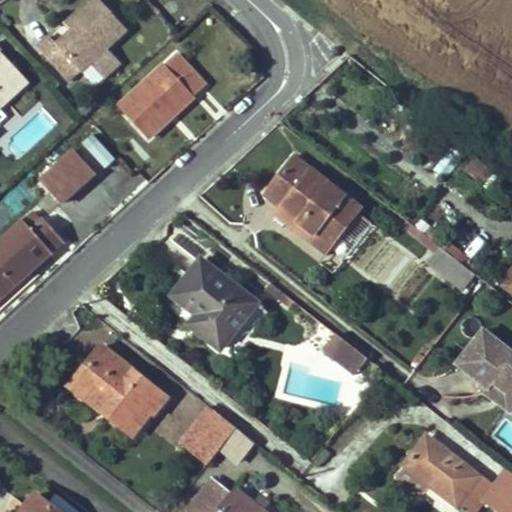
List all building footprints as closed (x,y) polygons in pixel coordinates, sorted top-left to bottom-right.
[(90,0),(71,19),(76,25),(68,32),(57,43),(51,38),(37,50),(69,83),(90,64),(104,79),(117,66),(104,52),(126,31),(96,0),(90,0)] [(71,19),(63,26),(68,32),(76,25),(71,19)] [(0,109),(28,83),(0,52),(0,109)] [(188,95),(193,100),(207,88),(178,56),(122,107),(151,139),(172,119),(167,115),(188,95)] [(167,115),(172,119),(193,100),(188,95),(167,115)] [(100,169),(113,161),(93,132),(81,140),(100,169)] [(41,182),(63,206),(94,176),(72,152),(41,182)] [(489,185),(498,174),(491,169),(477,157),(467,168),(489,185)] [(323,228),(338,240),(361,211),(293,158),(264,193),(281,207),(318,235),(323,228)] [(323,228),(318,235),(281,207),(276,214),(328,254),(338,240),(323,228)] [(0,243),(0,300),(64,243),(44,221),(32,232),(24,222),(0,243)] [(448,280),(461,264),(440,248),(427,264),(448,280)] [(211,325),(203,336),(222,350),(257,304),(201,261),(174,298),(198,316),(211,325)] [(463,292),(475,276),(461,264),(448,280),(463,292)] [(511,274),(503,286),(511,293),(511,274)] [(283,304),(288,298),(270,284),(266,290),(283,304)] [(203,336),(211,325),(198,316),(190,326),(203,336)] [(511,353),(484,332),(458,365),(492,392),(498,384),(511,394),(511,353)] [(336,362),(348,345),(337,337),(325,353),(336,362)] [(356,377),(368,361),(348,345),(336,362),(356,377)] [(169,398),(104,348),(77,383),(109,408),(104,414),(134,438),(153,414),(156,416),(169,398)] [(77,383),(72,389),(104,414),(109,408),(77,383)] [(492,392),(490,396),(511,413),(511,394),(498,384),(492,392)] [(207,469),(220,453),(239,430),(211,408),(197,425),(204,430),(186,453),(207,469)] [(204,430),(197,425),(179,447),(186,453),(204,430)] [(237,465),(255,442),(239,430),(220,453),(237,465)] [(462,500),(478,478),(427,438),(405,466),(431,486),(458,506),(462,500)] [(431,486),(405,466),(396,478),(418,494),(425,493),(431,486)] [(492,490),(482,503),(494,511),(511,511),(511,475),(507,471),(492,490)] [(482,503),(492,490),(478,478),(462,500),(477,509),(482,503)] [(234,498),(215,482),(191,511),(192,511),(262,511),(238,492),(234,498)] [(55,511),(36,497),(24,511),(55,511)]
